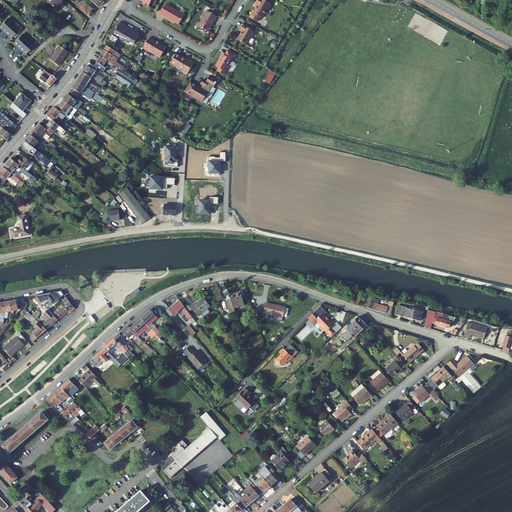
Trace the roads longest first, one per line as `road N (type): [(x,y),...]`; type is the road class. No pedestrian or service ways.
road 1 (residential): [(0,425),(134,312),(181,287),(247,275),(323,298)]
road 2 (residential): [(257,511),(453,341)]
road 3 (residential): [(0,380),(81,308),(61,285),(0,297)]
road 4 (residential): [(113,0),(201,50),(213,46),(240,0)]
road 5 (residential): [(323,298),(453,341)]
road 6 (residential): [(0,455),(26,463),(70,431),(109,462)]
road 7 (secondary): [(113,0),(45,102)]
